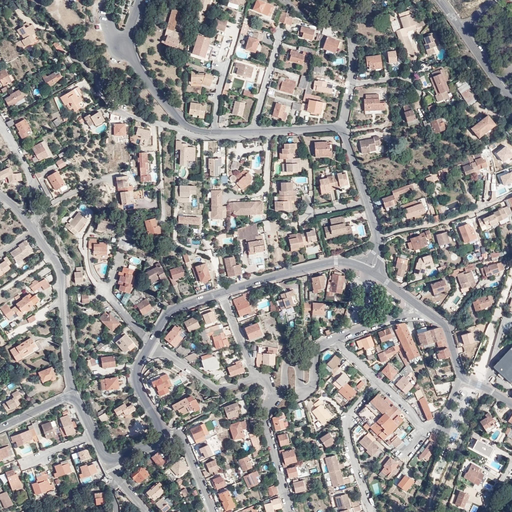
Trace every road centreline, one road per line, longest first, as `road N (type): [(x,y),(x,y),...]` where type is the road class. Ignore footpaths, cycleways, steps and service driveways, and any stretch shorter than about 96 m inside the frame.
road 1 (residential): [(332,340),(424,430),(444,412),(460,376)]
road 2 (residential): [(220,135),(193,136),(115,109),(67,40)]
road 3 (residential): [(30,227),(60,274),(72,397)]
road 4 (tertiary): [(221,292),(335,261),(360,266)]
road 5 (residential): [(511,195),(377,239)]
road 6 (residential): [(127,43),(183,124),(220,135)]
road 7 (residential): [(332,340),(315,352),(310,386),(298,384),(290,362),(274,394)]
road 8 (residential): [(280,0),(348,36),(349,85)]
road 9 (residential): [(288,511),(264,417),(274,394)]
road 10 (residential): [(511,97),(437,0)]
road 11 (residential): [(151,343),(217,388),(255,374)]
